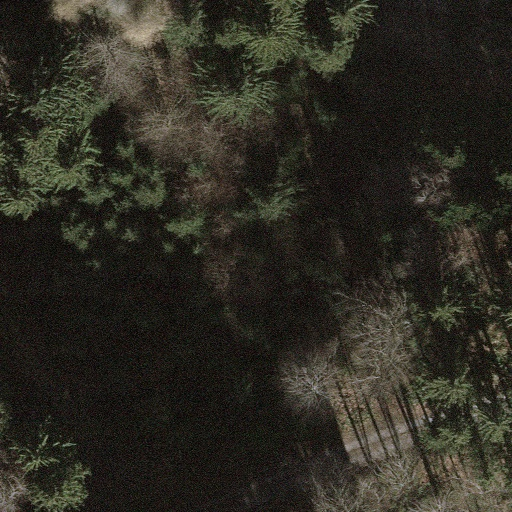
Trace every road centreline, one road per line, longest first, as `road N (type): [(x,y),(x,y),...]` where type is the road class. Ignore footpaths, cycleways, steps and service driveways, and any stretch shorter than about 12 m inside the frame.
road 1 (track): [(211,511),(511,403)]
road 2 (track): [(158,511),(63,414),(0,299)]
